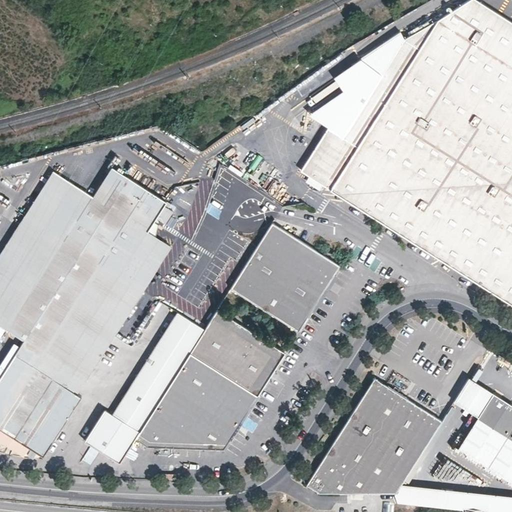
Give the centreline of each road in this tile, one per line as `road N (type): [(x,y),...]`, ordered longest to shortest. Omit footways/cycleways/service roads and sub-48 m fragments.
road 1 (unclassified): [(511,333),(449,298),(406,303),(370,333),(285,466),(254,490),(210,497),(0,482)]
road 2 (unknown): [(254,490),(323,506),(383,505),(399,499),(437,444),(511,489)]
road 3 (unknown): [(0,462),(38,464),(72,447),(165,311)]
